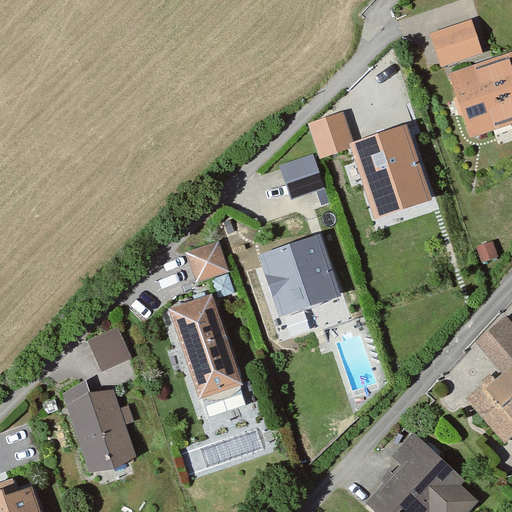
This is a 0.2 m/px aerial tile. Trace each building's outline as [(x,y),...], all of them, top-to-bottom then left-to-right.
[(434,28),(441,64),(485,55),(478,19),(434,28)] [(511,61),(456,80),(476,141),(511,129),(511,61)] [(310,121),(322,157),(357,146),(345,110),(310,121)] [(416,130),(359,148),(383,223),(440,205),(416,130)] [(319,154),(285,161),(292,196),(326,189),(319,154)] [(328,237),(266,257),(287,319),(348,299),(328,237)] [(190,249),(200,281),(233,271),(223,239),(190,249)] [(220,296),(174,313),(206,406),(253,390),(220,296)] [(511,324),(508,321),(480,345),(502,371),(466,402),(507,450),(511,446),(511,324)] [(124,325),(92,338),(105,370),(137,357),(124,325)] [(117,392),(69,409),(94,476),(141,459),(117,392)] [(469,482),(414,434),(392,459),(402,468),(368,507),(373,511),(473,511),(477,509),(459,493),(469,482)] [(49,511),(40,483),(0,496),(0,511),(49,511)]
